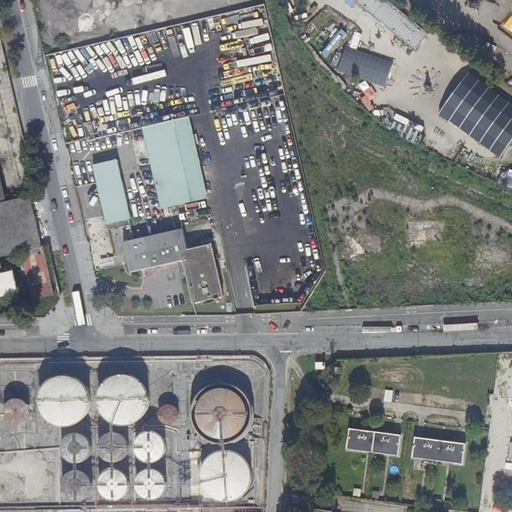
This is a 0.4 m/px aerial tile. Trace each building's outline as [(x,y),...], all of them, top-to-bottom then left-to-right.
[(359,0),(357,3),(415,52),(429,36),(385,0),(359,0)] [(338,71),(385,86),(392,62),(345,47),(338,71)] [(473,87),(463,93),(453,107),(450,124),(454,136),(462,148),(473,154),(485,157),(498,155),(506,152),(511,146),(511,95),(506,90),(498,86),(486,84),(473,87)] [(205,199),(187,120),(162,126),(181,205),(205,199)] [(85,126),(88,139),(109,226),(132,220),(113,137),(97,141),(96,138),(93,124),(85,126)] [(0,273),(10,271),(16,295),(28,292),(21,262),(8,265),(7,256),(44,247),(32,195),(27,196),(3,201),(0,190),(0,273)] [(224,297),(212,245),(188,251),(181,223),(133,235),(135,242),(125,244),(132,273),(184,262),(194,304),(224,297)] [(31,302),(52,296),(42,254),(20,259),(21,262),(28,292),(31,302)] [(0,298),(16,295),(10,271),(0,273),(0,298)] [(104,386),(100,394),(99,399),(100,408),(102,414),(107,421),(117,427),(127,428),(134,426),(142,422),(150,412),(151,407),(151,398),(146,385),(142,381),(134,377),(128,375),(119,376),(111,380),(104,386)] [(84,383),(76,378),(64,376),(54,379),(48,382),(43,390),(40,398),(40,407),(45,418),(52,424),(60,427),(65,428),(74,426),(79,424),(86,418),(90,410),(91,401),(90,392),(84,383)] [(232,389),(225,388),(219,388),(213,391),(208,394),(203,399),(200,404),(199,410),(199,417),(201,423),(204,429),(208,433),(214,436),(220,438),(226,438),(232,437),(238,434),(243,430),(246,425),(249,419),(249,413),(249,407),(246,401),(242,396),(237,392),(232,389)] [(24,398),(21,398),(17,398),(14,399),(11,401),(9,403),(8,406),(7,409),(7,413),(8,416),(9,419),(12,421),(14,423),(18,424),(21,424),(24,423),(27,422),(30,420),(32,417),(33,414),(33,411),(33,408),(31,405),(29,402),(27,400),(24,398)] [(174,406),(171,405),(168,406),(166,407),(163,409),(162,411),(161,414),(162,417),(163,420),(165,422),(167,423),(170,424),(173,423),(176,422),(178,420),(179,418),(180,415),(179,412),(178,409),(176,407),(174,406)] [(350,448),(400,455),(403,435),(352,428),(350,448)] [(83,433),(79,432),(74,433),(70,435),(66,438),(64,442),(63,447),(63,451),(65,456),(69,459),(73,462),(77,463),(82,462),(86,460),(90,457),(92,453),(93,448),(93,443),(91,439),(88,436),(83,433)] [(121,433),(117,432),(112,433),(107,435),(104,438),(102,442),(101,447),(101,451),(103,456),(106,459),(111,462),(115,463),(120,462),(124,460),(128,457),(130,453),(131,448),(131,443),(129,439),(125,436),(121,433)] [(157,433),(153,432),(148,432),(143,434),(140,437),(138,441),(137,446),(137,451),(139,455),(142,459),(146,461),(151,462),(156,462),(160,460),(164,457),(166,452),(167,448),(167,443),(165,439),(161,435),(157,433)] [(7,436),(3,435),(0,435),(0,465),(4,466),(8,465),(11,463),(14,461),(16,458),(18,454),(18,450),(17,446),(16,443),(14,440),(11,437),(7,436)] [(418,437),(416,457),(465,464),(468,444),(418,437)] [(41,451),(40,451),(38,451),(36,452),(35,454),(35,456),(36,457),(37,459),(38,460),(40,460),(42,459),(43,458),(44,456),(44,454),(43,453),(41,451)] [(54,451),(52,451),(51,451),(49,452),(48,454),(48,455),(48,457),(49,459),(51,459),(53,459),(55,459),(56,458),(57,456),(57,454),(56,452),(54,451)] [(233,452),(227,451),(221,452),(215,454),(210,457),(205,462),(202,468),(201,474),(201,480),(203,486),(206,492),(210,496),(216,500),(222,501),(228,502),(234,501),(240,498),(245,493),(248,488),(251,482),(251,476),(250,470),(248,464),(244,459),(239,455),(233,452)] [(42,463),(40,462),(38,463),(37,463),(36,465),(35,467),(36,469),(37,470),(39,471),(40,471),(42,470),(43,469),(44,467),(44,465),(43,464),(42,463)] [(54,462),(52,462),(51,462),(49,463),(48,464),(48,466),(48,468),(49,469),(51,470),(53,471),(55,470),(56,468),(57,467),(56,465),(56,463),(54,462)] [(158,469),(153,468),(149,469),(144,471),(141,474),(138,478),(137,483),(138,488),(140,492),(143,496),(147,498),(152,499),(157,498),(161,496),(165,493),(167,489),(168,484),(167,479),(165,475),(162,472),(158,469)] [(84,470),(79,469),(74,470),(70,472),(66,475),(64,479),(63,484),(64,489),(66,493),(69,497),(73,499),(78,500),(82,500),(87,497),(90,494),(93,490),(94,486),(93,481),(91,476),(88,473),(84,470)] [(122,470),(117,469),(112,470),(108,472),(104,475),(102,479),(101,484),(102,488),(104,493),(107,496),(111,499),(116,500),(120,499),(125,497),(128,494),(131,490),(132,485),(131,480),(129,476),(126,472),(122,470)] [(9,474),(5,473),(1,473),(0,473),(0,503),(2,504),(5,504),(9,503),(13,501),(16,499),(18,496),(19,492),(20,488),(19,484),(18,481),(15,478),(12,475),(9,474)] [(38,474),(38,500),(55,500),(55,474),(38,474)]
